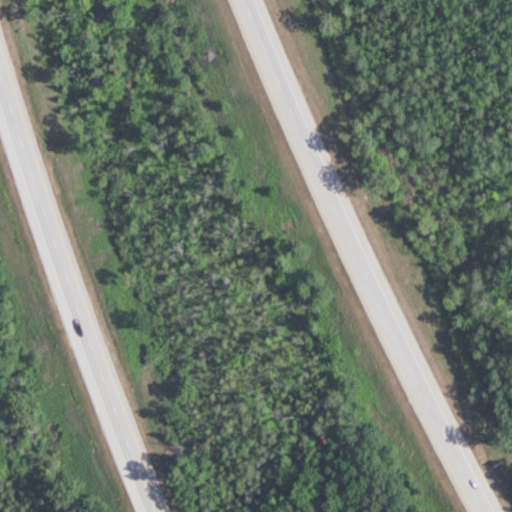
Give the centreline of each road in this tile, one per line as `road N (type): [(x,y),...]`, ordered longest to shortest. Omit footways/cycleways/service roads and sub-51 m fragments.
road 1 (motorway): [(493,511),(336,213),(257,0)]
road 2 (motorway): [(0,64),(34,178),(167,511)]
